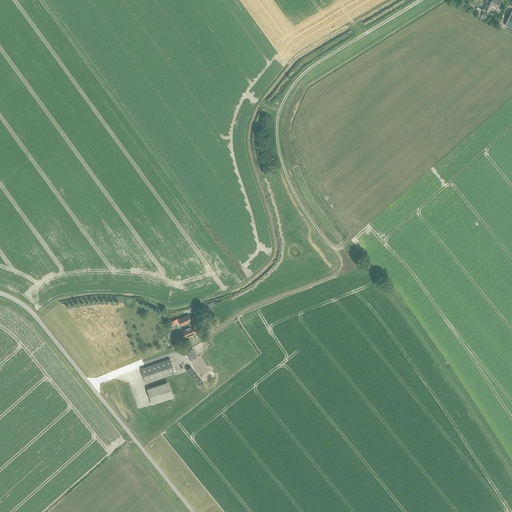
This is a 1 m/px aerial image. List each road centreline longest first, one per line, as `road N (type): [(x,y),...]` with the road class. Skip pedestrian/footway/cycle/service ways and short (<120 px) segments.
road 1 (track): [(421,0),(305,71),(280,105),(276,134),(287,178),(341,268),(242,310),(214,332)]
road 2 (unclassified): [(192,511),(33,314),(0,293)]
road 3 (track): [(335,250),(372,275),(511,471)]
